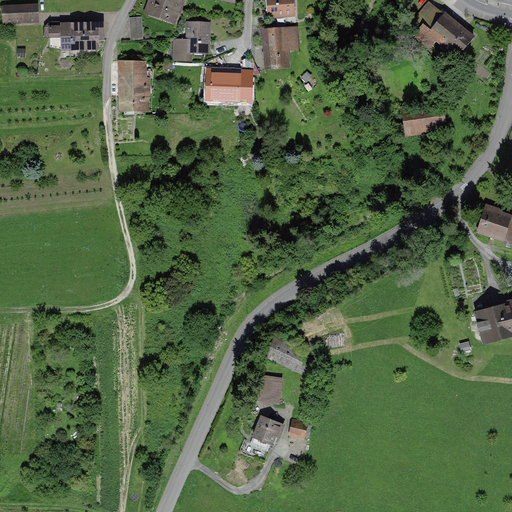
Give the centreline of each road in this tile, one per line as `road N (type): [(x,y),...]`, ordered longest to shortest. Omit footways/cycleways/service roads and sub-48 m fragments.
road 1 (residential): [(511,84),(494,146),(435,213),(269,307),(241,343),(170,511)]
road 2 (residential): [(134,272),(107,114),(107,55),(131,0)]
road 3 (track): [(134,272),(107,308),(0,312)]
